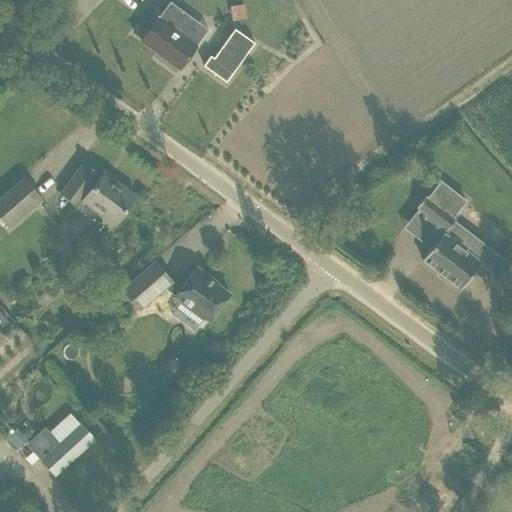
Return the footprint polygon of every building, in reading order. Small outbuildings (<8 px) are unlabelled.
[(186,35),(197,19),(170,0),(167,0),(150,25),(143,20),(133,32),(141,39),(141,40),(179,68),(198,43),(186,35)] [(197,19),(186,35),(198,43),(209,28),(197,19)] [(210,54),(202,64),(225,81),(253,42),(234,28),(213,57),(210,54)] [(98,170),(98,169),(86,159),(62,191),(74,200),(71,203),(85,213),(90,206),(114,224),(135,197),(103,173),(102,173),(98,170)] [(0,211),(10,223),(42,195),(25,176),(0,198),(0,211)] [(465,201),(440,181),(427,198),(424,196),(416,207),(418,208),(446,230),(453,221),(454,219),(452,217),(465,201)] [(446,230),(418,208),(403,227),(430,248),(439,237),(442,233),(443,233),(446,230)] [(476,239),(453,221),(446,230),(443,233),(466,251),(476,239)] [(430,248),(421,260),(456,287),(460,289),(479,264),(489,271),(492,273),(491,276),(492,276),(501,284),(511,270),(511,263),(505,258),(503,260),(502,258),(492,251),(492,252),(492,251),(476,239),(466,251),(443,233),(442,233),(430,248)] [(154,260),(120,289),(139,311),(165,289),(172,282),(173,282),(154,260)] [(174,295),(173,297),(178,300),(178,301),(179,302),(190,310),(194,304),(201,310),(202,317),(208,321),(229,294),(215,283),(216,282),(196,267),(180,288),(174,295)] [(74,372),(65,379),(71,387),(80,380),(74,372)] [(0,428),(9,438),(16,432),(0,414),(0,428)] [(42,435),(30,446),(41,458),(56,474),(94,438),(79,422),(78,423),(58,442),(53,447),(42,435)]
